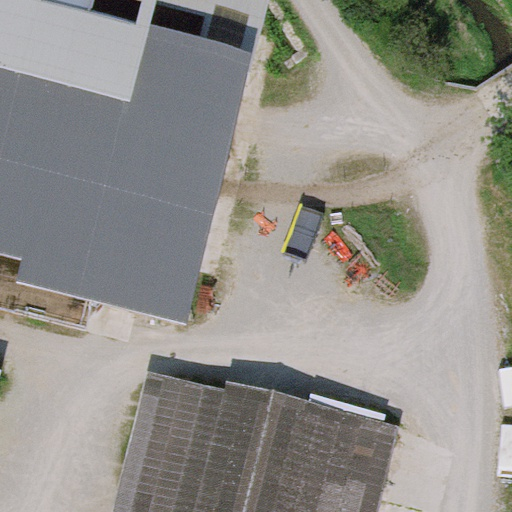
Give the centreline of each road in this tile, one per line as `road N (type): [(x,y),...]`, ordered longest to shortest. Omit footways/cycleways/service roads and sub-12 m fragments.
road 1 (track): [(27,511),(65,357),(256,332),(492,424)]
road 2 (track): [(477,511),(492,424),(486,311),(424,156)]
road 3 (track): [(226,168),(446,212)]
road 4 (track): [(424,156),(316,0)]
